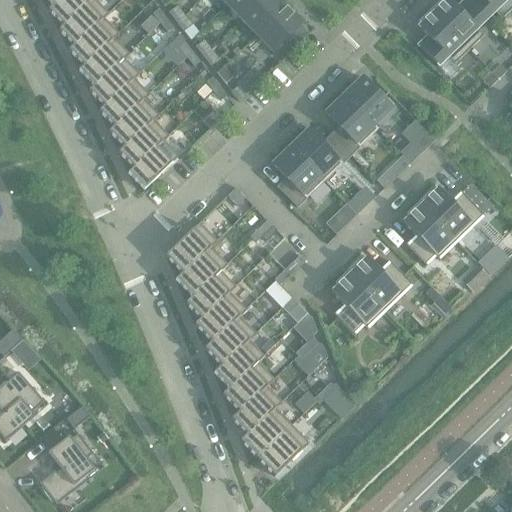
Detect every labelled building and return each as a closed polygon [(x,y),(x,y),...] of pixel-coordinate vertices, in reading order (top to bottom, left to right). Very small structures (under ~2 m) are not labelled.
[(45,0),(52,7),(48,12),(49,12),(61,0),(45,0)] [(61,0),(49,12),(63,27),(58,32),(59,32),(92,0),(61,0)] [(92,0),(59,32),(73,47),(68,52),(69,53),(108,15),(94,0),(92,0)] [(264,0),(233,0),(228,5),(243,21),(264,0)] [(258,36),(286,10),(275,0),(264,0),(243,21),(258,36)] [(477,30),(486,22),(465,1),(457,9),(447,0),(444,3),(443,1),(431,12),(469,51),(484,37),(477,30)] [(508,0),(465,0),(465,1),(486,22),(508,0)] [(169,14),(176,23),(184,17),(177,8),(169,14)] [(159,10),(153,15),(160,25),(166,20),(159,10)] [(301,26),(286,10),(258,36),(273,52),(301,26)] [(469,51),(431,12),(420,23),(422,25),(418,28),(427,37),(418,46),(438,68),(448,58),(455,65),(469,51)] [(108,15),(69,53),(83,67),(79,72),(79,73),(119,35),(104,20),(109,15),(108,15)] [(191,27),(184,17),(176,23),(184,33),(191,27)] [(166,20),(160,25),(167,34),(173,29),(166,20)] [(119,35),(79,73),(94,87),(89,92),(89,93),(129,55),(115,40),(119,35)] [(196,48),(203,58),(211,52),(204,42),(196,48)] [(186,45),(179,50),(187,59),(193,54),(186,45)] [(218,61),(211,52),(203,58),(210,67),(218,61)] [(193,54),(187,59),(194,68),(200,63),(193,54)] [(129,55),(89,93),(104,108),(99,113),(99,114),(139,75),(124,61),(130,56),(129,55)] [(498,81),(507,73),(500,66),(491,74),(498,81)] [(489,89),(498,81),(491,74),(483,82),(489,89)] [(139,75),(99,114),(113,128),(109,133),(109,134),(149,96),(134,81),(140,76),(139,75)] [(212,79),(206,84),(213,93),(219,88),(212,79)] [(377,131),(378,130),(375,127),(392,110),(390,108),(393,106),(385,97),(382,100),(362,79),(344,97),(377,131)] [(238,103),(246,97),(239,87),(231,93),(238,103)] [(219,88),(213,93),(220,102),(226,98),(219,88)] [(149,96),(109,134),(123,149),(118,154),(119,155),(159,116),(144,101),(149,96)] [(351,157),(360,149),(359,148),(377,131),(344,97),(326,114),(343,132),(335,140),(351,157)] [(159,116),(119,155),(133,170),(128,175),(129,175),(168,137),(154,122),(159,117),(159,116)] [(324,183),(341,166),(342,165),(342,166),(351,157),(335,140),(326,148),(309,131),(291,148),(324,183)] [(426,150),(435,142),(426,133),(418,142),(426,150)] [(168,137),(129,175),(144,192),(161,176),(162,177),(172,167),(171,166),(179,158),(164,143),(169,138),(168,137)] [(291,148),(273,166),(290,184),(281,192),(298,209),(306,200),(324,183),(291,148)] [(429,195),(419,205),(457,244),(483,218),(484,218),(484,217),(477,209),(473,206),(461,193),(460,194),(461,195),(452,203),(438,189),(437,190),(438,190),(431,196),(429,195)] [(233,193),(227,198),(233,204),(242,195),(236,190),(233,193)] [(486,201),(477,209),(484,217),(493,209),(486,201)] [(439,260),(457,244),(419,205),(408,215),(409,216),(410,217),(403,223),(402,224),(416,238),(408,245),(407,246),(406,247),(426,267),(427,266),(435,258),(439,262),(440,261),(439,260)] [(267,222),(259,230),(264,236),(272,228),(267,222)] [(199,224),(165,258),(182,275),(175,281),(176,282),(217,242),(199,224)] [(259,230),(250,238),(253,241),(256,244),(264,236),(259,230)] [(217,242),(176,282),(192,299),(185,305),(186,306),(227,266),(211,249),(217,243),(217,242)] [(357,264),(347,274),(385,313),(412,287),(413,286),(390,263),(389,264),(380,272),(374,266),(367,258),(366,259),(366,260),(359,266),(358,264),(357,264)] [(291,265),(283,273),(288,279),(296,271),(291,265)] [(227,266),(186,306),(200,320),(194,326),(195,327),(235,288),(221,273),(228,267),(227,266)] [(480,268),(476,273),(481,278),(484,282),(489,277),(486,274),(480,268)] [(283,273),(274,281),(276,282),(280,287),(288,279),(283,273)] [(368,329),(385,313),(347,274),(337,284),(338,286),(332,292),(331,293),(344,307),(342,309),(336,315),(335,315),(334,316),(354,336),(355,336),(355,335),(364,327),(367,331),(368,330),(368,329)] [(235,288),(195,327),(211,344),(204,350),(205,351),(246,311),(230,294),(236,289),(235,288)] [(431,289),(425,295),(434,304),(440,298),(431,289)] [(293,300),(284,308),(289,313),(298,305),(293,300)] [(246,311),(205,351),(221,367),(214,374),(214,375),(256,335),(240,318),(247,312),(246,311)] [(12,331),(0,342),(0,354),(4,358),(11,352),(22,341),(12,331)] [(256,335),(214,375),(229,390),(222,396),(223,397),(264,357),(249,342),(256,336),(256,335)] [(312,339),(304,347),(309,352),(317,344),(315,342),(312,339)] [(22,341),(11,352),(18,360),(29,349),(30,349),(22,341)] [(304,347),(295,355),(298,358),(301,360),(309,352),(304,347)] [(264,357),(223,397),(239,413),(231,420),(232,421),(274,381),(258,364),(264,358),(264,357)] [(32,413),(44,403),(18,373),(0,389),(0,411),(3,414),(0,416),(0,436),(6,443),(35,417),(32,413)] [(274,381),(232,421),(246,436),(240,442),(241,443),(282,403),(267,388),(274,381)] [(330,385),(322,393),(327,398),(336,390),(333,387),(330,385)] [(322,393),(314,401),(316,403),(319,406),(327,398),(322,393)] [(282,403),(241,443),(257,460),(292,427),(291,427),(276,410),(282,404),(282,403)] [(82,408),(67,421),(74,431),(91,419),(82,408)] [(292,427),(257,460),(274,478),(291,462),(292,463),(302,454),(301,453),(309,445),(292,427)] [(51,457),(31,473),(40,485),(56,506),(89,481),(88,480),(86,478),(95,471),(86,460),(93,455),(78,435),(71,440),(69,438),(48,454),(51,457)]
